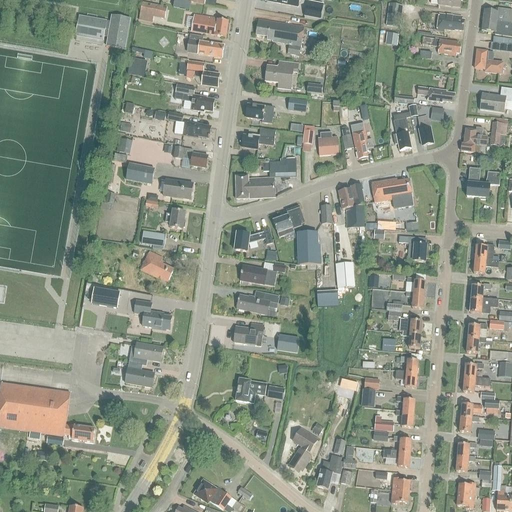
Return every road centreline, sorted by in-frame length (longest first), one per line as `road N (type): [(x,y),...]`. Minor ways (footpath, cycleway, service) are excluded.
road 1 (residential): [(424,511),(448,232)]
road 2 (residential): [(214,216),(433,156),(455,157)]
road 3 (secondary): [(245,0),(214,216)]
road 4 (residential): [(455,157),(475,0)]
road 5 (residential): [(311,511),(206,429)]
road 6 (secondary): [(214,216),(196,337)]
